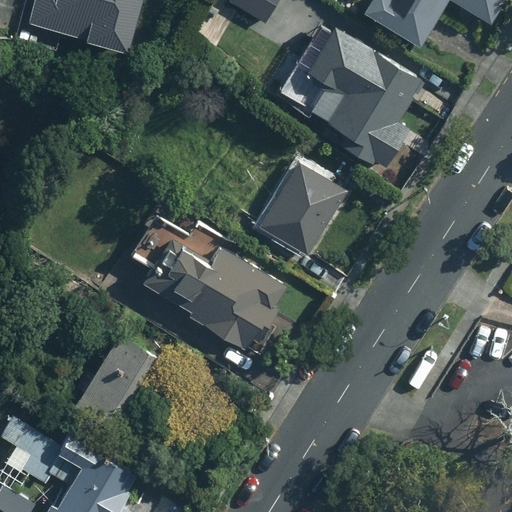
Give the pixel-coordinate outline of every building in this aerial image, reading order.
[(24,0),(17,26),(123,58),(140,0),(24,0)] [(245,0),(267,14),(275,0),(245,0)] [(467,0),(361,0),(356,8),(416,45),(443,0),(458,0),(465,4),(467,0)] [(367,163),(370,158),(379,164),(404,126),(395,121),(421,81),(330,23),(302,66),(321,79),(301,109),(343,136),(337,144),(367,163)] [(346,187),(297,156),(255,225),(304,255),(346,187)] [(245,349),(270,307),(284,284),(218,245),(209,260),(167,235),(141,279),(192,309),(188,316),(245,349)] [(166,362),(115,331),(71,403),(121,434),(166,362)] [(123,511),(126,508),(116,501),(132,473),(63,434),(57,444),(9,416),(0,430),(0,433),(15,442),(5,459),(42,480),(48,471),(65,481),(46,511),(123,511)] [(25,511),(34,499),(0,478),(0,477),(0,508),(5,511),(25,511)]
